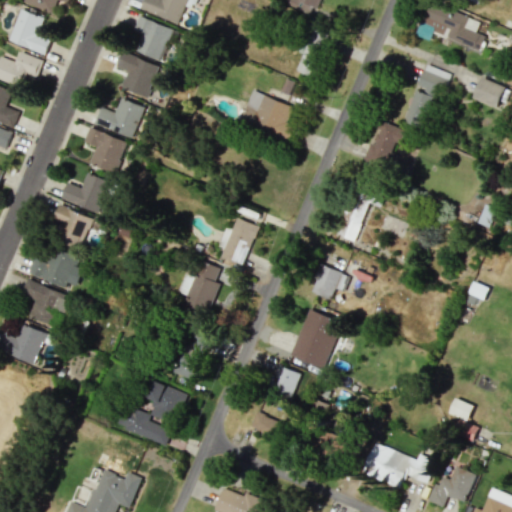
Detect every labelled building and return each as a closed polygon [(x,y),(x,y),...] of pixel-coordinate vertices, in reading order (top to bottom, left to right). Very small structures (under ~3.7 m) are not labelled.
[(25,0),(24,2),(53,13),(57,0),(61,0),(69,3),(69,0),(25,0)] [(144,0),(141,9),(179,23),(187,0),(144,0)] [(285,0),(285,4),(313,14),(317,0),(285,0)] [(470,16),(430,0),(416,35),(430,40),(433,34),(479,52),(485,35),(466,28),(470,16)] [(39,34),(45,17),(21,8),(10,41),(46,54),(52,38),(39,34)] [(173,28),(139,15),(133,29),(141,32),(135,49),(160,60),(173,28)] [(297,70),(314,76),(328,36),(311,30),(297,70)] [(123,50),(116,67),(127,71),(121,87),(147,97),(160,65),(123,50)] [(1,56),(0,57),(0,79),(20,87),(26,72),(36,76),(43,59),(21,51),(17,62),(1,56)] [(416,87),(404,121),(426,129),(447,72),(427,64),(418,88),(416,87)] [(506,86),(482,77),(473,97),(497,107),(506,86)] [(240,125),(284,140),(297,106),(252,90),(240,125)] [(97,124),(133,137),(144,106),(120,98),(115,112),(103,107),(97,124)] [(385,171),(396,146),(400,148),(407,132),(383,121),(372,144),(371,143),(363,161),(385,171)] [(0,145),(6,148),(12,131),(0,126),(0,145)] [(89,163),(115,173),(128,140),(90,126),(84,141),(96,146),(89,163)] [(101,211),(110,179),(86,172),(82,185),(67,181),(61,200),(101,211)] [(355,240),(369,202),(381,207),(386,191),(356,180),(337,234),(355,240)] [(54,219),(61,222),(55,236),(79,247),(92,218),(60,204),(54,219)] [(489,227),(496,208),(485,204),(478,222),(489,227)] [(221,257),(243,265),(259,225),(237,217),(233,228),(226,226),(219,246),(224,248),(221,257)] [(78,286),(86,259),(53,249),(48,262),(34,257),(29,274),(66,285),(67,282),(78,286)] [(184,273),(179,292),(187,294),(183,306),(209,313),(223,268),(201,261),(196,277),(184,273)] [(312,291),(332,298),(342,272),(322,265),(312,291)] [(51,324),(57,309),(65,312),(71,294),(27,279),(22,294),(35,298),(29,316),(51,324)] [(485,299),(490,287),(474,281),(469,293),(485,299)] [(325,368),(343,321),(309,308),(291,355),(325,368)] [(47,333),(22,323),(16,338),(5,333),(0,344),(0,349),(35,364),(47,333)] [(194,380),(210,339),(191,332),(175,372),(194,380)] [(301,373),(279,365),(270,389),(292,398),(301,373)] [(145,397),(154,400),(150,414),(176,423),(186,392),(151,379),(145,397)] [(474,405),(455,398),(449,413),(468,420),(474,405)] [(166,444),(173,425),(124,406),(117,426),(166,444)] [(282,423),(257,411),(250,428),(275,439),(282,423)] [(369,474),(402,487),(407,474),(427,482),(436,460),(419,453),(417,458),(382,444),(369,474)] [(465,502),(476,474),(456,466),(450,479),(443,476),(439,485),(435,483),(428,500),(444,507),(448,495),(465,502)] [(65,511),(114,511),(119,503),(129,508),(142,477),(127,471),(125,478),(102,469),(87,507),(71,500),(65,511)] [(215,510),(219,511),(271,511),(274,506),(224,486),(215,510)] [(483,510),(476,507),(473,511),(511,511),(511,495),(491,487),(483,510)]
